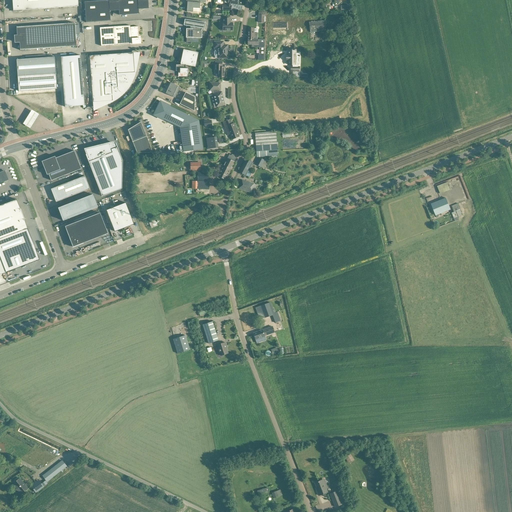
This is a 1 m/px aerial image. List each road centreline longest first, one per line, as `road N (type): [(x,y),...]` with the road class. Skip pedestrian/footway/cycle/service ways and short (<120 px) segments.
road 1 (tertiary): [(511,136),(223,248)]
road 2 (unclassified): [(309,511),(250,360),(223,248)]
road 3 (tertiary): [(17,147),(135,108),(158,74),(171,0)]
road 4 (tertiary): [(223,248),(0,335)]
road 5 (unclassified): [(204,511),(22,423),(0,403)]
road 6 (track): [(282,443),(511,422)]
road 7 (residential): [(224,206),(246,144),(233,86),(248,0)]
road 8 (residential): [(64,270),(17,147)]
